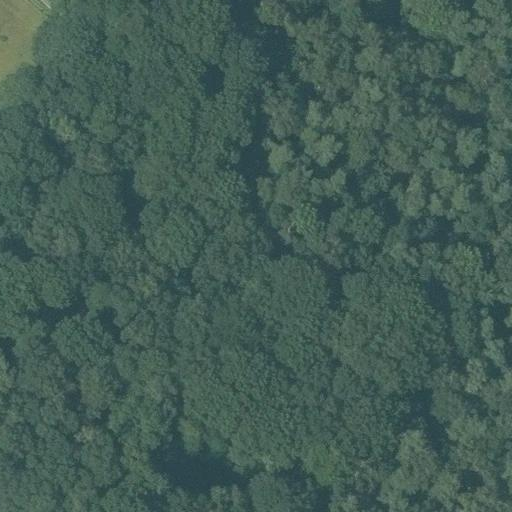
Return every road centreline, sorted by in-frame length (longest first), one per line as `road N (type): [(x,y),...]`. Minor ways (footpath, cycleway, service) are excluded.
road 1 (unclassified): [(87,72),(246,349),(306,511)]
road 2 (unclassified): [(87,72),(0,172)]
